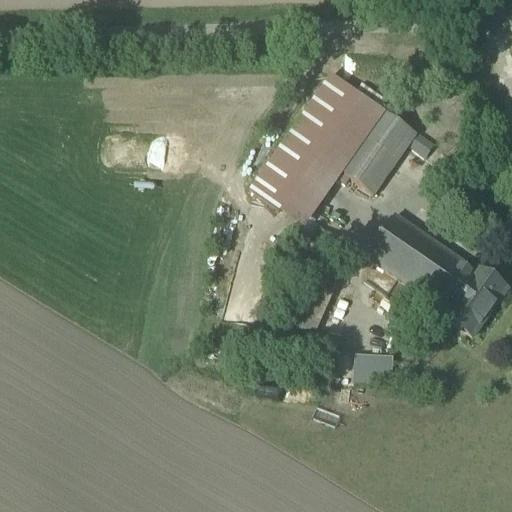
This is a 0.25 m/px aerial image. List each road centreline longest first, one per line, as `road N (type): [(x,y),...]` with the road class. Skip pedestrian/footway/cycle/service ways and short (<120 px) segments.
road 1 (unclassified): [(0,38),(511,27)]
road 2 (unknown): [(511,114),(402,203)]
